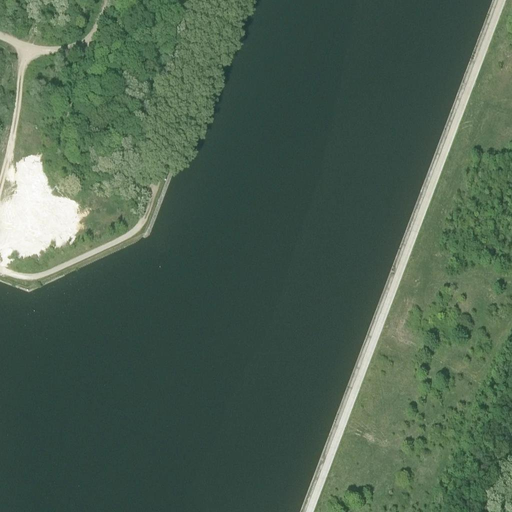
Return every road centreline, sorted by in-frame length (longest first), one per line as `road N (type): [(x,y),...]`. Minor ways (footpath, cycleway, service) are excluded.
road 1 (track): [(148,204),(59,177),(52,146),(107,0)]
road 2 (track): [(22,56),(0,256)]
